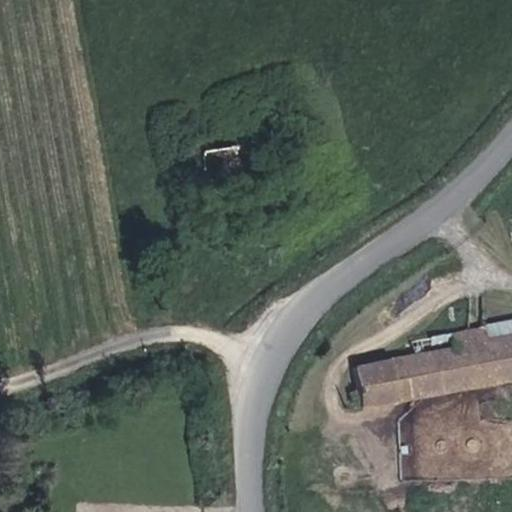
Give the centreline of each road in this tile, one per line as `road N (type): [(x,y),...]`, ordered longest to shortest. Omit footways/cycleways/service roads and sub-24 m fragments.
road 1 (tertiary): [(264,367),(289,324),(329,284),(452,199),(511,139)]
road 2 (residential): [(264,367),(196,337),(0,383)]
road 3 (tertiary): [(251,511),(249,424),(264,367)]
